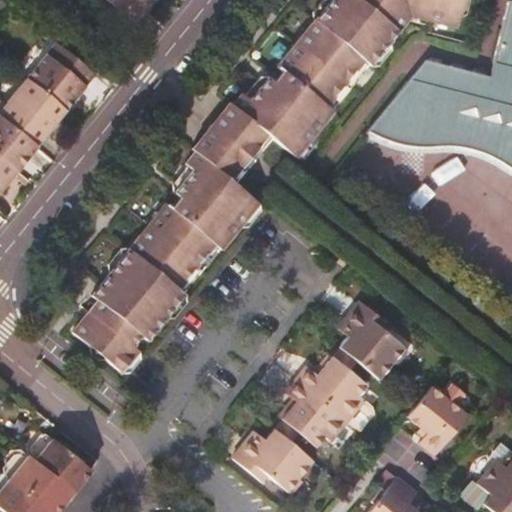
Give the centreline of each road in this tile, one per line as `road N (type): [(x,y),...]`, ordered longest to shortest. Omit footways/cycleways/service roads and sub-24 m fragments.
road 1 (residential): [(0,258),(209,0)]
road 2 (residential): [(0,352),(124,456)]
road 3 (residential): [(124,456),(147,441),(173,449),(231,511)]
